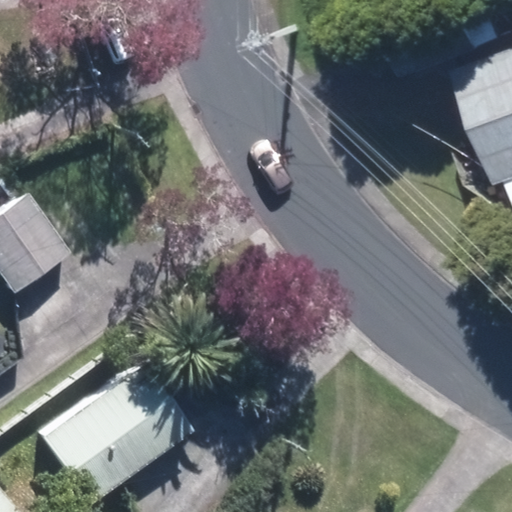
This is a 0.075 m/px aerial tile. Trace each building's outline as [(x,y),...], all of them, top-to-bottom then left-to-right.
[(390,38),(406,77),(486,47),(470,7),(390,38)] [(502,182),(511,178),(511,50),(461,68),(502,182)] [(20,190),(0,204),(0,285),(6,293),(64,250),(20,190)] [(135,361),(30,435),(79,503),(183,429),(135,361)] [(0,511),(9,511),(0,501),(0,511)]
